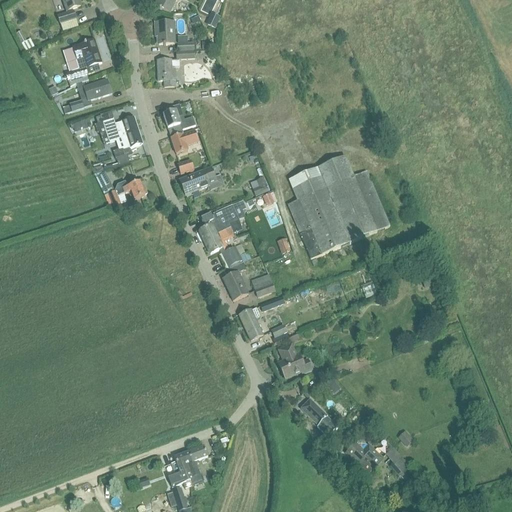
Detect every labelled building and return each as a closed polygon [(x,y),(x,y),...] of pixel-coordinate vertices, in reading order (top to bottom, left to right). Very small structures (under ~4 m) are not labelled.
[(62,0),(67,13),(73,11),(81,8),(78,0),(62,0)] [(157,0),(154,7),(163,12),(170,15),(176,0),(160,0),(160,1),(158,0),(157,0)] [(61,26),(67,24),(76,21),(73,13),(58,19),(61,26)] [(221,19),(211,15),(206,26),(215,31),(215,30),(221,19)] [(173,24),(165,24),(155,25),(156,33),(158,33),(158,46),(174,46),(173,24)] [(21,32),(16,35),(22,45),(26,42),(27,42),(25,39),(21,33),(21,32)] [(176,36),(176,44),(186,44),(186,36),(176,36)] [(73,51),(66,53),(68,61),(72,73),(85,69),(85,70),(86,69),(87,70),(92,68),(102,65),(98,53),(96,53),(93,43),(95,42),(94,42),(85,45),(77,47),(72,49),(73,51)] [(157,63),(158,83),(164,83),(164,89),(176,89),(175,70),(180,70),(179,62),(195,61),(207,60),(207,53),(195,54),(195,53),(176,55),(177,62),(167,62),(157,63)] [(85,70),(85,69),(72,73),(65,75),(68,83),(87,77),(85,70)] [(89,103),(102,99),(112,96),(107,82),(84,89),(89,103)] [(55,89),(48,92),(52,99),(58,95),(55,89)] [(82,103),(70,107),(72,114),(84,110),(82,103)] [(168,116),(163,118),(168,131),(180,127),(182,132),(195,128),(193,119),(184,122),(182,118),(178,119),(176,113),(175,114),(174,108),(166,111),(168,116)] [(142,146),(134,120),(115,126),(114,121),(98,126),(100,132),(105,130),(110,144),(117,142),(118,146),(124,144),(126,151),(142,146)] [(199,144),(195,133),(171,140),(176,157),(188,153),(186,148),(199,144)] [(125,157),(123,150),(113,153),(115,160),(116,160),(125,157)] [(125,157),(116,160),(118,165),(119,168),(130,164),(127,156),(125,157)] [(255,156),(249,159),(251,163),(254,162),(255,165),(258,164),(257,160),(255,156)] [(354,178),(346,158),(289,182),(297,203),(287,207),(311,262),(390,229),(366,173),(354,178)] [(180,176),(194,172),(191,163),(177,167),(180,176)] [(101,167),(91,171),(93,176),(103,173),(101,167)] [(211,170),(188,179),(188,180),(189,179),(191,184),(181,188),(185,198),(209,188),(208,186),(216,183),(211,170)] [(102,193),(111,190),(106,173),(96,175),(102,193)] [(255,199),(269,193),(263,180),(256,183),(259,189),(252,191),(255,199)] [(115,194),(108,196),(114,211),(115,211),(122,208),(118,198),(130,194),(130,195),(133,203),(136,202),(145,198),(145,197),(147,196),(145,190),(142,191),(140,184),(130,188),(128,189),(126,184),(118,187),(115,194)] [(229,225),(239,221),(232,208),(221,212),(212,216),(211,215),(200,221),(203,227),(207,226),(208,229),(200,233),(204,242),(231,229),(229,225)] [(231,229),(204,242),(210,256),(219,252),(223,250),(219,242),(229,237),(243,232),(239,222),(239,221),(229,225),(231,229)] [(288,246),(280,249),(282,256),(291,253),(288,246)] [(228,269),(242,262),(236,248),(221,255),(228,269)] [(249,256),(241,259),(244,265),(251,261),(249,256)] [(233,304),(248,296),(238,275),(244,272),(241,266),(224,273),(227,280),(223,282),(233,304)] [(419,278),(424,291),(437,286),(431,273),(419,278)] [(275,294),(272,286),(270,282),(255,287),(257,292),(255,292),(258,300),(275,294)] [(371,284),(360,288),(365,300),(376,296),(371,284)] [(261,308),(263,314),(284,306),(282,300),(261,308)] [(296,310),(302,309),(300,300),(294,302),(296,310)] [(263,338),(255,322),(259,320),(259,318),(256,311),(251,313),(251,312),(239,318),(251,343),(263,338)] [(283,328),(271,333),(275,340),(286,334),(283,328)] [(287,341),(290,346),(299,342),(297,336),(287,341)] [(291,348),(288,349),(279,353),(284,364),(278,366),(285,382),(301,374),(302,376),(312,372),(307,362),(302,364),(299,357),(296,358),(291,348)] [(331,381),(326,385),(330,390),(335,385),(331,381)] [(310,402),(308,404),(301,411),(319,429),(318,430),(328,440),(342,426),(336,419),(332,423),(327,418),(326,419),(310,402)] [(414,443),(405,433),(398,440),(407,450),(414,443)] [(369,447),(368,448),(360,441),(354,447),(346,455),(368,476),(376,468),(383,461),(369,447)] [(188,484),(189,483),(192,489),(204,485),(200,476),(202,476),(199,468),(197,469),(195,464),(208,459),(204,448),(186,455),(187,457),(188,461),(187,464),(188,468),(183,470),(188,484)] [(187,464),(188,461),(187,457),(186,455),(174,459),(180,476),(168,480),(171,489),(183,484),(184,485),(188,484),(183,470),(188,468),(187,464)] [(401,459),(391,468),(399,478),(410,469),(401,459)] [(173,493),(178,511),(185,511),(188,511),(181,490),(173,493)]
